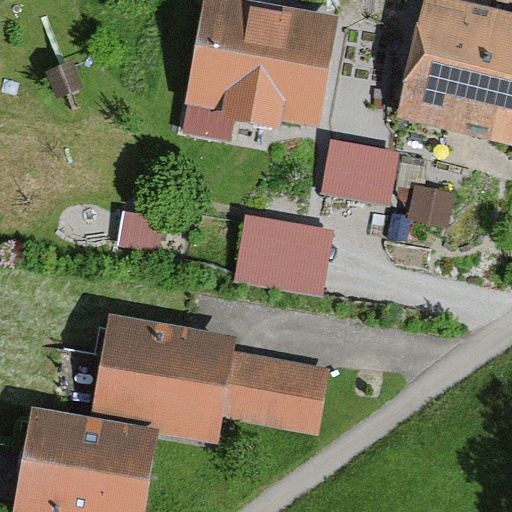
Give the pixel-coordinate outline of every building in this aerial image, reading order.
[(228,0),(210,0),(186,117),(314,144),(340,23),(228,0)] [(511,20),(431,0),(423,0),(393,124),(511,153),(511,20)] [(335,141),(326,195),(393,207),(403,152),(335,141)] [(234,284),(327,299),(338,232),(245,217),(234,284)] [(10,511),(149,511),(164,444),(220,456),(228,421),(316,439),(330,372),(104,324),(83,422),(32,411),(10,511)]
